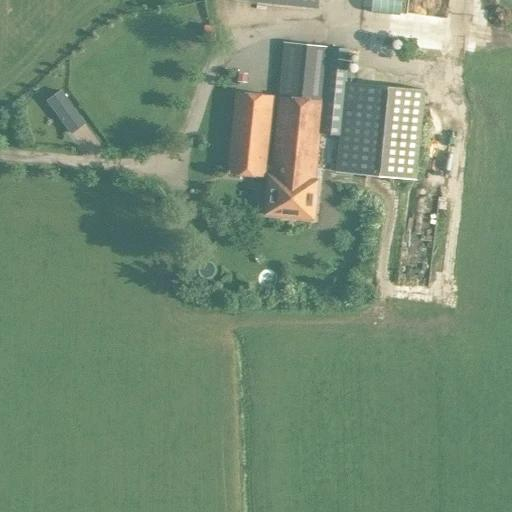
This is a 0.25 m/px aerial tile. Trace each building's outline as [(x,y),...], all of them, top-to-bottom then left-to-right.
[(334,168),(364,171),(412,175),(421,85),(372,80),(343,77),(346,46),(282,39),(277,88),(321,93),(317,129),(338,131),(334,168)] [(266,76),(269,56),(256,54),(254,74),(266,76)] [(225,170),(262,174),(264,160),(271,91),(233,88),(225,170)] [(313,175),(317,129),(321,93),(277,88),(277,92),(270,161),(264,160),(262,174),(267,174),(263,209),(310,213),(313,175)] [(36,109),(30,114),(33,118),(39,113),(36,109)]
